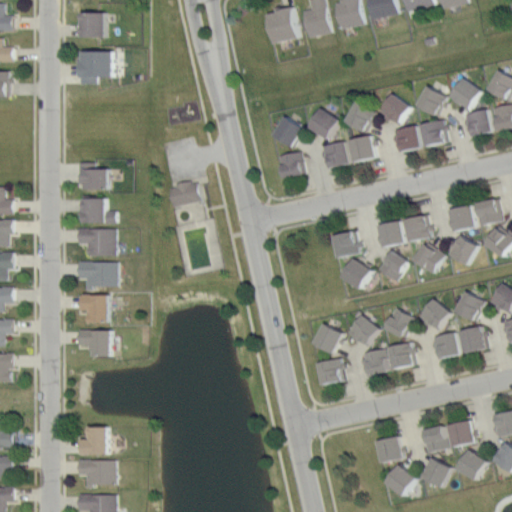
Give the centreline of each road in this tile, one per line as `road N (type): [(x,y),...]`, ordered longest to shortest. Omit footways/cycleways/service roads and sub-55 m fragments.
road 1 (residential): [(204,0),(317,511)]
road 2 (residential): [(52,511),(52,0)]
road 3 (residential): [(252,222),(511,164)]
road 4 (residential): [(511,379),(300,426)]
